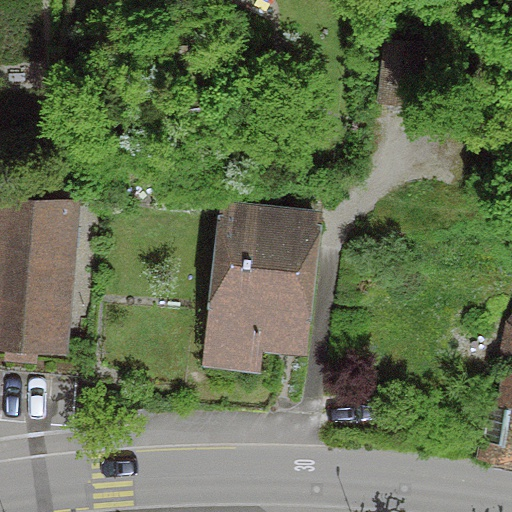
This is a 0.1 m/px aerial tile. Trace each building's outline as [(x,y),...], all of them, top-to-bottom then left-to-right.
[(123,0),(93,0),(109,14),(123,0)] [(414,45),(382,41),(376,101),(408,105),(414,45)] [(0,195),(0,343),(52,348),(65,201),(0,195)] [(309,221),(308,221),(223,211),(210,331),(284,339),(298,223),(309,225),(309,221)] [(486,398),(479,442),(511,447),(511,383),(510,402),(486,398)]
